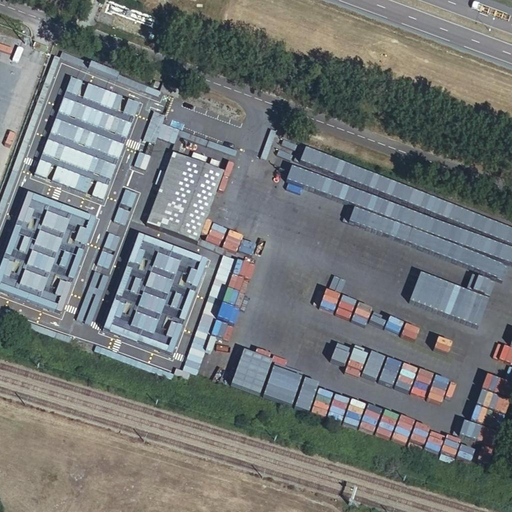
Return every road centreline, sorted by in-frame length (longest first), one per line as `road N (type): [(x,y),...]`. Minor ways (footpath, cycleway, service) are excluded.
road 1 (unclassified): [(0,3),(511,194)]
road 2 (secondary): [(351,0),(511,59)]
